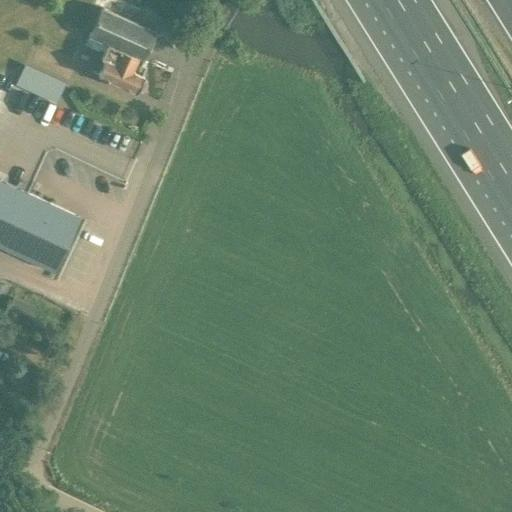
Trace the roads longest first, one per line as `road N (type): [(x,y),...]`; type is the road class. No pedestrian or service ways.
road 1 (unclassified): [(25,483),(195,72)]
road 2 (motorway): [(396,0),(511,184)]
